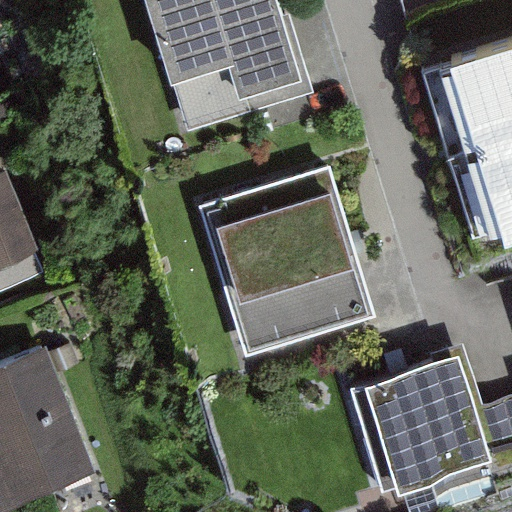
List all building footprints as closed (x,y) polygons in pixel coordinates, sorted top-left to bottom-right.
[(150,0),(189,127),(315,89),(291,8),(286,10),(282,0),(150,0)] [(511,36),(417,68),(477,248),(511,236),(511,36)] [(0,113),(21,106),(0,51),(0,113)] [(327,160),(183,206),(232,358),(376,312),(327,160)] [(0,165),(0,257),(39,242),(8,163),(0,165)] [(0,498),(2,504),(97,467),(48,340),(0,358),(0,498)] [(366,374),(367,378),(352,383),(383,486),(398,482),(399,485),(493,457),(478,406),(460,346),(366,374)] [(511,396),(478,406),(493,457),(511,451),(511,396)]
